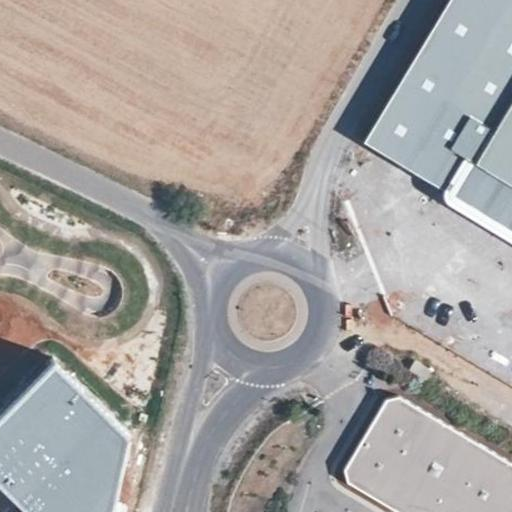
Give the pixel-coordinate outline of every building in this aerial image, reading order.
[(511,0),(447,0),(364,139),(441,186),(441,193),(444,199),(511,239),(511,0)] [(417,357),(411,367),(428,377),(434,367),(417,357)] [(110,511),(129,434),(58,359),(0,413),(0,481),(31,511),(110,511)] [(0,364),(0,382),(21,383),(21,365),(0,364)] [(511,511),(511,464),(396,400),(382,403),(344,473),(348,485),(395,511),(511,511)]
